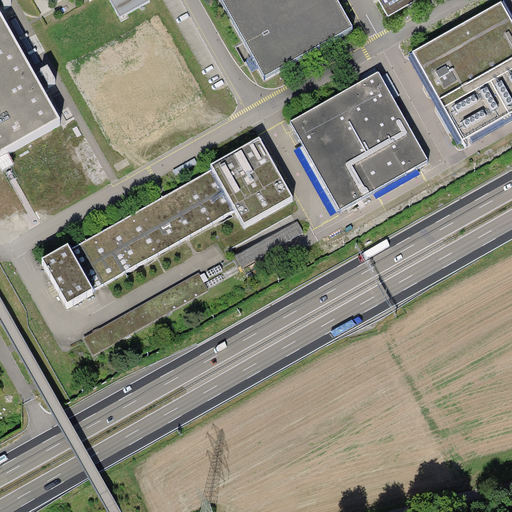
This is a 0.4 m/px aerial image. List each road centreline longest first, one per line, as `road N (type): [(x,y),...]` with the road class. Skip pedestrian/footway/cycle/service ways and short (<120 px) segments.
road 1 (motorway): [(511,184),(0,471)]
road 2 (motorway): [(2,511),(511,223)]
road 3 (unclassified): [(0,307),(104,492)]
road 4 (unclassified): [(511,471),(386,511)]
